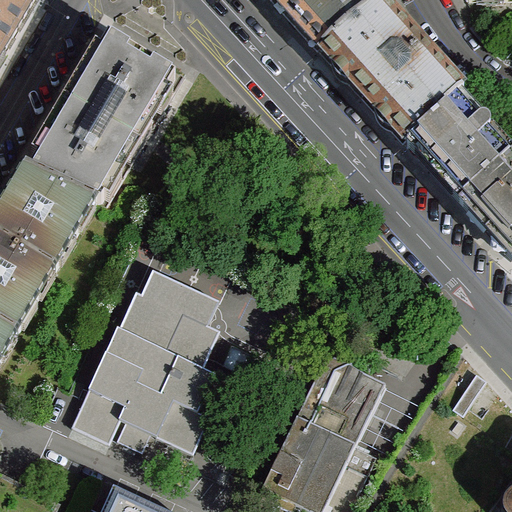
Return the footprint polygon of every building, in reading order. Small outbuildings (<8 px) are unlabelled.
[(26,0),(0,0),(0,64),(34,6),(26,0)] [(271,0),(324,57),(384,9),(382,0),(271,0)] [(465,98),(384,9),(324,57),(409,150),(412,147),(459,103),(465,98)] [(187,80),(109,32),(75,88),(80,91),(70,109),(143,152),(187,80)] [(511,162),(511,160),(459,103),(412,147),(466,205),(511,162)] [(143,152),(70,109),(59,127),(54,125),(25,172),(97,206),(108,211),(143,152)] [(511,162),(466,205),(511,256),(511,162)] [(97,206),(25,172),(0,213),(0,241),(57,275),(97,206)] [(57,275),(0,241),(0,325),(19,337),(57,275)] [(221,306),(156,276),(144,302),(138,299),(119,334),(73,431),(110,448),(121,425),(127,428),(151,438),(194,458),(212,421),(200,416),(217,379),(205,372),(220,336),(209,331),(221,306)] [(0,369),(19,337),(0,325),(0,369)] [(387,390),(328,361),(264,493),(303,511),(326,511),(357,451),(383,398),(387,390)] [(151,438),(127,428),(119,444),(143,456),(151,438)] [(353,511),(379,461),(357,451),(326,511),(353,511)] [(0,511),(59,511),(61,509),(23,490),(0,477),(0,511)] [(511,511),(511,484),(502,493),(499,507),(504,511),(511,511)] [(157,511),(115,493),(106,511),(93,511),(92,511),(91,511),(157,511)]
